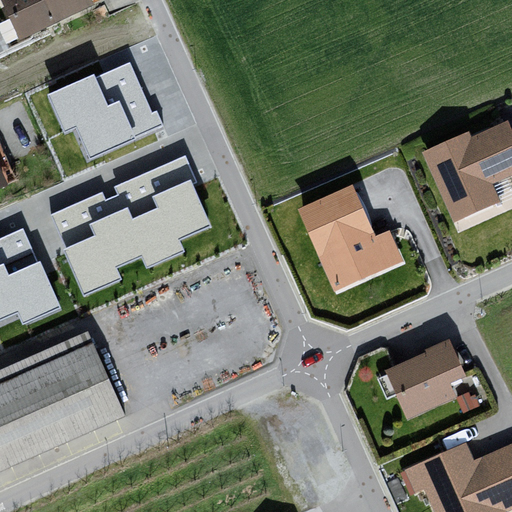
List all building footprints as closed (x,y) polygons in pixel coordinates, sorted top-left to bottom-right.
[(84,0),(0,0),(0,3),(16,47),(90,12),(84,0)] [(94,74),(48,94),(64,132),(77,126),(91,159),(165,128),(158,111),(151,114),(130,65),(96,79),(94,74)] [(469,134),(425,153),(455,223),(503,202),(495,183),(511,175),(511,129),(509,122),(471,139),(469,134)] [(102,194),(52,216),(86,294),(119,280),(112,265),(145,251),(150,264),(183,250),(178,239),(210,225),(192,184),(197,181),(186,156),(116,186),(120,196),(105,203),(102,194)] [(350,189),(299,211),(335,294),(404,264),(391,234),(373,242),(350,189)] [(38,263),(23,229),(0,239),(0,317),(17,310),(23,323),(61,307),(41,261),(38,263)] [(87,336),(0,374),(0,472),(123,417),(87,336)] [(465,377),(449,341),(428,351),(429,354),(388,372),(409,419),(455,398),(449,384),(465,377)] [(511,445),(475,462),(466,443),(407,470),(417,492),(425,488),(435,511),(507,511),(511,510),(511,445)]
